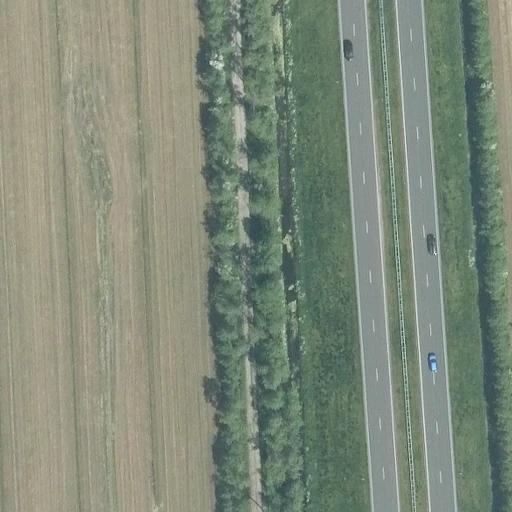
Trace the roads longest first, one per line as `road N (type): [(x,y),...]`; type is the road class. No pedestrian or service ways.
road 1 (trunk): [(351,0),(385,511)]
road 2 (trunk): [(442,511),(408,0)]
road 3 (track): [(255,511),(232,0)]
